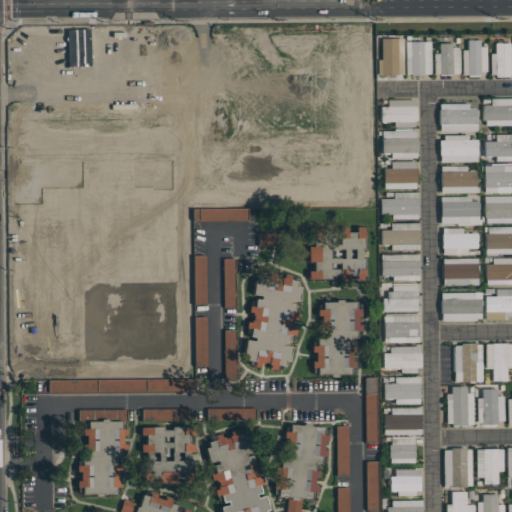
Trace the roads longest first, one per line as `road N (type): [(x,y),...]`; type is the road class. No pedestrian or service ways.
road 1 (residential): [(353,511),(353,413),(339,402),(52,408),(46,453),(0,454)]
road 2 (secondary): [(0,7),(296,5)]
